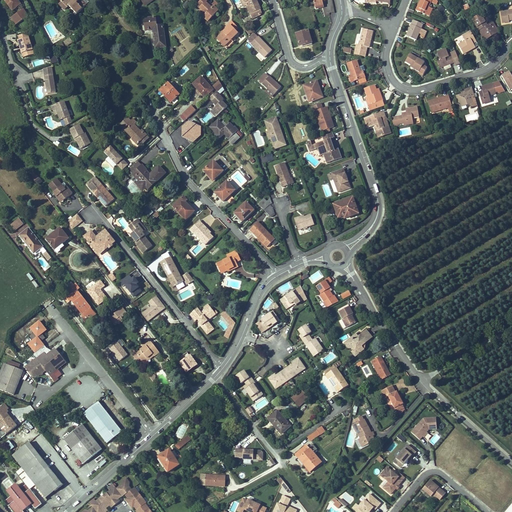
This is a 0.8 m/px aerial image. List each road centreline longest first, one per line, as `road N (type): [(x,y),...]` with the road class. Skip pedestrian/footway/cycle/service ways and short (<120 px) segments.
road 1 (residential): [(155,112),(184,177),(277,275)]
road 2 (residential): [(94,212),(223,368)]
road 3 (residential): [(393,21),(386,64),(392,78),(416,90),(487,67),(511,40)]
road 4 (residential): [(328,52),(377,199),(370,229)]
road 5 (residential): [(79,256),(95,261),(200,391)]
road 6 (residential): [(340,266),(424,379)]
road 7 (residential): [(389,511),(431,468),(493,511)]
